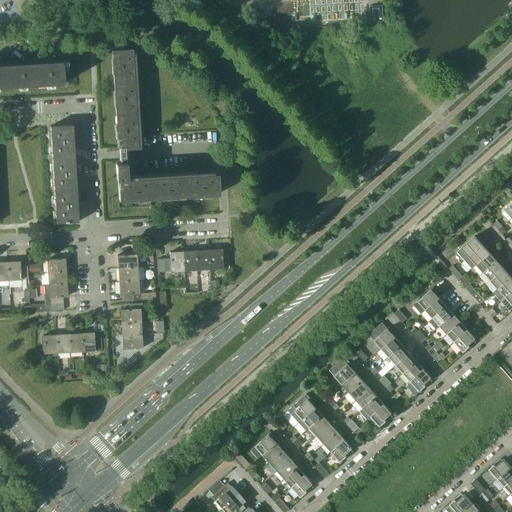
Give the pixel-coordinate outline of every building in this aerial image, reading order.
[(120,163),(115,163),(116,180),(117,180),(118,200),(218,194),(217,173),(129,179),(127,147),(140,146),(135,57),(133,57),(132,49),(111,50),(117,148),(119,147),(120,163)] [(0,87),(63,84),(62,63),(0,66),(0,87)] [(72,125),(50,126),(52,159),(74,158),(72,125)] [(74,158),(52,159),(53,191),(76,190),(74,158)] [(76,190),(53,191),(55,223),(78,222),(76,190)] [(475,236),(461,248),(457,252),(464,260),(484,243),(481,240),(479,241),(475,236)] [(484,243),(464,260),(472,269),(476,265),(489,253),(485,248),(487,246),(484,243)] [(222,257),(221,249),(208,250),(210,270),(229,268),(228,256),(222,257)] [(208,250),(196,251),(197,270),(210,270),(208,250)] [(170,259),(170,272),(184,271),(183,251),(169,252),(170,259)] [(196,251),(183,251),(184,271),(197,270),(196,251)] [(489,253),(476,265),(483,273),(498,259),(495,256),(494,257),(489,253)] [(136,254),(117,255),(117,269),(137,267),(136,254)] [(65,258),(46,260),(47,273),(66,272),(65,258)] [(498,259),(483,273),(490,281),(504,269),(500,264),(501,262),(498,259)] [(28,279),(27,266),(20,266),(19,261),(6,262),(8,280),(9,280),(9,286),(20,285),(20,280),(21,280),(21,279),(28,279)] [(29,263),(29,272),(41,271),(41,263),(29,263)] [(137,267),(117,269),(118,282),(138,280),(137,267)] [(504,269),(490,281),(498,289),(511,275),(511,274),(510,272),(508,274),(504,269)] [(66,284),(66,272),(47,273),(48,285),(66,284)] [(505,297),(511,290),(511,275),(498,289),(493,293),(500,301),(505,297)] [(138,280),(118,282),(119,295),(120,295),(134,294),(137,294),(139,293),(138,280)] [(63,310),(62,297),(67,296),(66,284),(48,285),(43,286),(44,303),(29,304),(30,312),(63,310)] [(425,310),(439,298),(434,293),(436,291),(433,288),(418,301),(413,305),(421,314),(425,310)] [(511,290),(505,297),(500,301),(510,311),(511,308),(511,290)] [(479,304),(484,300),(477,292),(472,297),(479,304)] [(432,318),(447,304),(445,301),(443,303),(439,298),(425,310),(421,314),(428,322),(432,318)] [(129,309),(120,310),(121,323),(141,322),(140,309),(142,309),(142,303),(129,304),(129,309)] [(447,304),(432,318),(440,326),(453,314),(449,309),(450,308),(447,304)] [(487,313),(490,315),(492,318),(497,314),(492,309),(487,313)] [(402,323),(407,319),(398,310),(394,314),(402,323)] [(453,314),(440,326),(447,334),(462,321),(459,317),(457,319),(453,314)] [(462,321),(447,334),(454,342),(467,330),(463,325),(465,324),(462,321)] [(141,322),(121,323),(121,336),(141,335),(141,322)] [(381,349),(395,337),(390,332),(392,331),(389,327),(387,328),(382,322),(368,334),(381,349)] [(420,329),(417,331),(414,335),(417,339),(423,334),(420,329)] [(467,330),(454,342),(463,352),(469,347),(468,345),(475,339),(467,330)] [(93,332),(80,333),(81,352),(94,351),(94,350),(101,350),(100,337),(93,337),(93,332)] [(80,333),(68,334),(69,352),(81,352),(80,333)] [(68,334),(55,335),(56,353),(69,352),(68,334)] [(55,335),(43,335),(44,354),(56,353),(55,335)] [(141,335),(121,336),(122,349),(142,348),(141,335)] [(395,337),(381,349),(388,357),(404,343),(401,340),(399,342),(395,337)] [(404,343),(388,357),(396,365),(409,353),(405,348),(406,347),(404,343)] [(361,350),(356,354),(363,362),(368,357),(361,350)] [(358,357),(353,351),(349,355),(354,361),(358,357)] [(409,353),(396,365),(403,373),(418,360),(415,356),(413,358),(409,353)] [(329,370),(334,376),(342,384),(355,372),(351,367),(353,366),(344,356),(329,370)] [(418,360),(403,373),(410,381),(424,369),(419,364),(421,363),(418,360)] [(430,368),(426,372),(429,375),(431,378),(433,379),(436,376),(430,368)] [(415,395),(425,386),(426,386),(424,384),(431,378),(429,375),(426,372),(424,369),(410,381),(406,385),(415,395)] [(355,372),(342,384),(349,392),(364,379),(361,376),(360,377),(355,372)] [(384,375),(379,380),(386,388),(391,383),(384,375)] [(364,379),(349,392),(356,400),(370,388),(365,384),(367,382),(364,379)] [(370,388),(356,400),(363,408),(378,395),(376,392),(374,393),(370,388)] [(298,423),(302,419),(316,407),(311,403),(313,401),(306,394),(287,411),(298,423)] [(378,395),(363,408),(371,416),(384,404),(380,400),(381,398),(378,395)] [(384,404),(371,416),(380,427),(386,421),(384,419),(392,413),(384,404)] [(316,407),(302,419),(309,428),(324,414),(322,411),(320,412),(316,407)] [(324,414),(309,428),(317,436),(330,424),(326,419),(327,417),(324,414)] [(330,424),(317,436),(324,444),(339,430),(336,427),(334,428),(330,424)] [(339,430),(324,444),(331,452),(344,440),(340,435),(342,433),(339,430)] [(263,455),(276,443),(272,438),(273,436),(270,433),(255,446),(250,450),(258,459),(263,455)] [(344,440),(331,452),(340,462),(346,456),(345,455),(352,448),(344,440)] [(276,443),(263,455),(270,463),(285,449),(282,446),(280,448),(276,443)] [(233,455),(236,459),(242,453),(239,449),(233,455)] [(285,449),(270,463),(277,471),(291,459),(286,454),(288,453),(285,449)] [(291,459),(277,471),(284,479),(299,465),(296,462),(295,464),(291,459)] [(497,479),(511,467),(504,459),(496,466),(494,464),(489,469),(497,479)] [(329,474),(321,465),(319,463),(314,467),(324,478),(329,474)] [(299,465),(284,479),(291,487),(305,475),(301,470),(302,469),(299,465)] [(500,490),(504,486),(511,479),(511,468),(511,467),(497,479),(493,483),(500,490)] [(305,475),(291,487),(301,497),(307,492),(305,490),(312,483),(305,475)] [(485,490),(475,479),(471,484),(480,494),(481,493),(485,490)] [(231,487),(227,483),(212,497),(222,508),(239,493),(239,492),(237,491),(235,489),(233,488),(231,487)] [(239,493),(222,508),(225,511),(240,511),(248,506),(244,501),(243,499),(243,498),(242,497),(241,495),(239,493)] [(277,493),(271,498),(274,502),(280,497),(277,493)] [(447,511),(460,511),(471,502),(464,494),(456,501),(455,499),(444,508),(447,511)] [(284,511),(289,509),(280,498),(275,502),(283,511),(284,511)] [(494,500),(489,504),(494,509),(498,505),(499,505),(494,500)] [(197,501),(192,505),(188,509),(190,511),(194,511),(201,506),(197,501)] [(471,502),(460,511),(475,511),(480,508),(477,506),(476,507),(471,502)]
